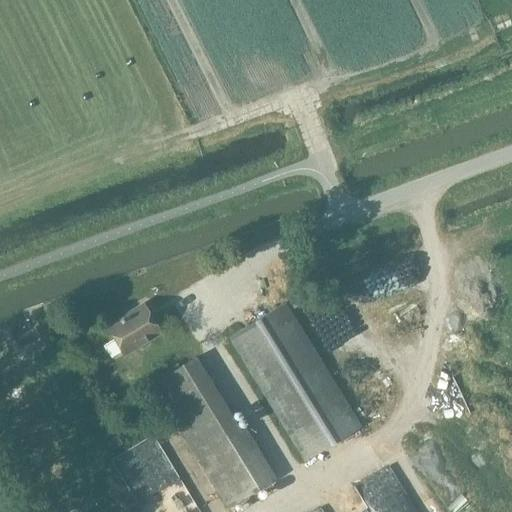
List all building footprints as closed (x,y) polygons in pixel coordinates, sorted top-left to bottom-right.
[(294,309),(299,306),(295,300),(291,303),(294,309)] [(230,337),(305,461),(360,427),(285,304),(230,337)] [(107,328),(124,355),(160,333),(144,305),(107,328)] [(152,385),(228,508),(271,482),(195,358),(152,385)] [(403,511),(383,470),(360,482),(375,511),(403,511)] [(334,511),(344,511),(355,501),(342,488),(327,505),(334,511)]
